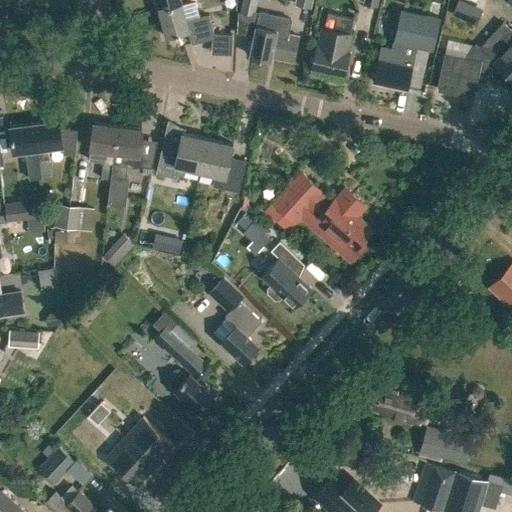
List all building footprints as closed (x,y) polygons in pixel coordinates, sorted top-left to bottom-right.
[(156,0),(159,10),(181,4),(179,0),(156,0)] [(363,0),(363,6),(377,8),(378,0),(363,0)] [(459,0),(453,13),(475,23),(481,10),(459,0)] [(187,31),(191,43),(214,37),(208,14),(185,20),(181,4),(159,10),(166,37),(187,31)] [(400,9),(393,41),(415,46),(433,50),(440,18),(400,9)] [(249,55),(269,59),(270,56),(292,61),(298,36),(287,33),(290,19),(258,11),(249,55)] [(437,85),(473,93),(476,80),(484,82),(498,66),(511,78),(511,29),(502,21),(479,47),(475,43),(462,57),(444,53),(437,85)] [(311,68),(344,75),(349,52),(347,51),(351,33),(321,27),(317,45),(316,45),(311,68)] [(381,46),(373,82),(406,89),(415,46),(393,41),(392,48),(381,46)] [(34,122),(41,176),(51,174),(47,147),(61,146),(63,153),(74,154),(76,133),(59,131),(58,119),(34,122)] [(27,150),(31,177),(41,176),(34,122),(10,125),(13,152),(27,150)] [(100,177),(112,179),(117,125),(93,122),(90,148),(89,160),(103,162),(100,177)] [(112,179),(120,180),(120,179),(122,166),(137,168),(138,155),(141,129),(117,125),(112,179)] [(184,167),(199,170),(207,138),(182,132),(179,145),(163,142),(156,172),(182,178),(184,167)] [(212,185),(238,191),(245,160),(229,156),(232,143),(207,138),(199,170),(215,174),(212,185)] [(287,229),(294,221),(300,214),(350,260),(365,243),(362,240),(372,229),(356,215),(365,205),(344,186),(331,200),(300,172),(272,202),(266,209),(287,229)] [(120,180),(112,179),(110,196),(122,198),(124,180),(120,179),(120,180)] [(40,198),(4,202),(6,220),(42,216),(40,198)] [(56,203),(53,226),(67,228),(70,205),(56,203)] [(70,205),(67,228),(91,230),(93,207),(70,205)] [(254,222),(245,232),(263,248),(272,238),(254,222)] [(137,243),(150,246),(152,234),(140,231),(137,243)] [(173,237),(170,249),(180,251),(183,239),(173,237)] [(282,295),(294,307),(311,288),(291,269),(300,260),(279,241),(270,250),(278,257),(261,275),(270,284),(267,287),(267,291),(275,299),(279,298),(282,295)] [(114,243),(104,254),(115,264),(125,253),(114,243)] [(511,263),(490,287),(511,308),(511,263)] [(38,269),(40,287),(55,286),(53,268),(38,269)] [(223,277),(209,292),(229,311),(240,300),(239,299),(242,295),(223,277)] [(0,315),(24,312),(21,290),(0,293),(0,315)] [(235,325),(221,340),(242,360),(257,345),(246,335),(261,319),(240,300),(229,311),(225,315),(235,325)] [(164,326),(154,336),(164,346),(192,373),(190,375),(189,374),(186,377),(179,369),(175,370),(168,377),(168,381),(175,388),(175,389),(195,409),(210,393),(200,383),(213,370),(204,362),(203,363),(188,349),(190,347),(189,346),(189,347),(176,334),(170,329),(169,331),(164,326)] [(10,331),(9,343),(36,345),(38,333),(10,331)] [(0,362),(5,365),(9,358),(8,357),(10,354),(5,351),(5,350),(0,347),(0,362)] [(380,413),(417,423),(418,419),(423,420),(426,406),(422,405),(424,395),(403,390),(401,397),(378,391),(374,408),(381,409),(380,413)] [(94,408),(104,417),(110,410),(101,401),(94,408)] [(104,417),(94,408),(88,415),(98,424),(104,417)] [(143,416),(124,436),(155,465),(174,445),(143,416)] [(419,452),(465,463),(472,438),(426,425),(419,452)] [(124,436),(106,456),(137,485),(155,465),(124,436)] [(58,445),(38,467),(55,482),(75,461),(58,445)] [(413,500),(443,510),(442,511),(480,511),(483,504),(494,508),(500,491),(511,493),(511,478),(489,473),(488,478),(427,458),(413,500)] [(354,511),(369,511),(379,503),(363,488),(355,497),(332,476),(314,496),(332,511),(351,511),(353,510),(354,511)] [(0,491),(0,511),(23,511),(1,490),(0,491)] [(46,500),(58,511),(98,511),(94,508),(96,506),(79,490),(68,502),(55,490),(46,500)]
